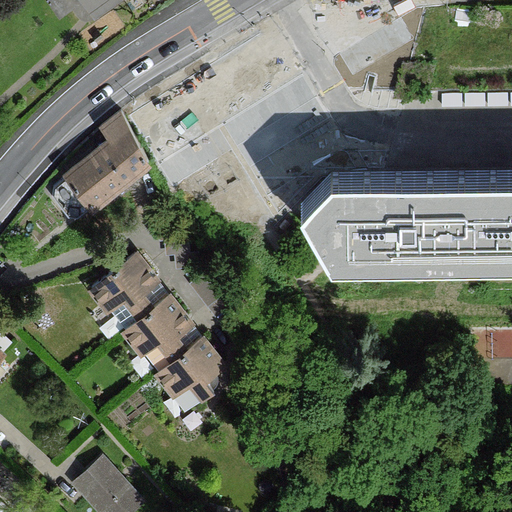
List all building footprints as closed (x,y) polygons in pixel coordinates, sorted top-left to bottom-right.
[(115,0),(87,0),(97,13),(115,0)] [(511,87),(437,88),(437,120),(493,120),(493,111),(511,111),(511,87)] [(154,161),(124,113),(103,127),(109,137),(64,172),(94,209),(154,161)] [(511,247),(511,165),(318,167),(285,199),(315,250),(511,247)] [(200,263),(199,247),(190,248),(188,234),(175,235),(174,227),(159,228),(160,238),(164,237),(165,252),(174,251),(175,265),(200,263)] [(224,357),(203,331),(188,343),(179,331),(193,320),(168,290),(154,302),(143,289),(159,276),(135,246),(87,285),(106,307),(121,295),(135,312),(119,325),(139,351),(154,339),(167,355),(152,367),(185,408),(212,385),(203,374),(224,357)] [(202,269),(189,280),(216,314),(227,306),(219,295),(221,293),(202,269)] [(132,511),(148,497),(102,451),(71,481),(101,511),(132,511)]
